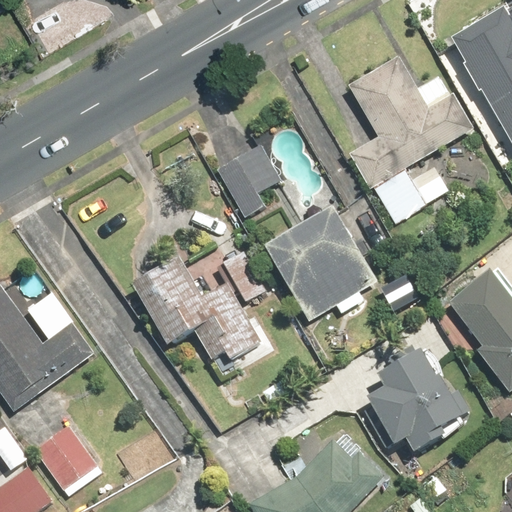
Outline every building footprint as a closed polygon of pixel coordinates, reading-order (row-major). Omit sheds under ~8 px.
[(468,66),(484,93),(489,90),(511,129),(511,0),(456,33),(473,63),(468,66)] [(432,155),(478,128),(448,77),(424,91),(405,59),(357,87),(385,134),(354,152),(399,226),(454,193),(432,155)] [(264,143),(219,171),(251,221),(270,209),(261,195),(286,179),(264,143)] [(367,292),(383,283),(343,208),(273,244),(314,320),(340,306),(345,316),(372,302),(367,292)] [(266,341),(248,309),(271,296),(248,253),(225,266),(235,284),(217,293),(195,252),(140,282),(175,347),(200,334),(218,367),(266,341)] [(511,283),(502,269),(456,303),(488,346),(481,351),(511,393),(511,283)] [(5,284),(0,287),(0,385),(19,413),(104,353),(59,290),(26,313),(5,284)] [(458,393),(427,348),(384,377),(392,388),(373,401),(404,447),(414,440),(424,454),(454,434),(451,430),(477,412),(462,390),(458,393)] [(74,423),(36,451),(71,498),(108,471),(74,423)] [(12,429),(0,436),(0,450),(17,477),(36,465),(12,429)] [(362,458),(345,439),(303,478),(258,506),(260,511),(358,511),(393,478),(368,452),(362,458)] [(35,468),(0,490),(0,511),(47,511),(59,504),(35,468)]
